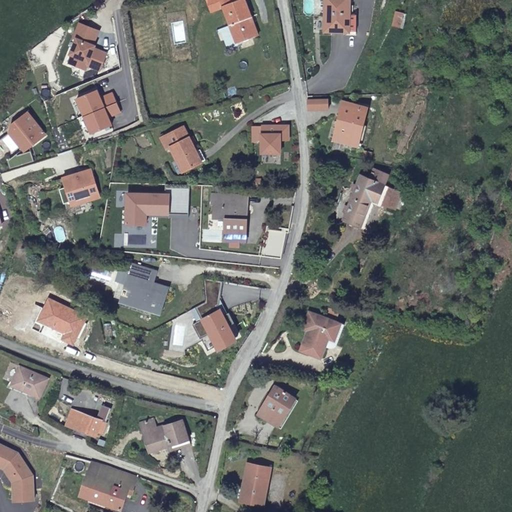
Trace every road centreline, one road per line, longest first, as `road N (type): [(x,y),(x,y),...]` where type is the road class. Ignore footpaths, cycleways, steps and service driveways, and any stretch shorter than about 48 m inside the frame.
road 1 (residential): [(278,0),(300,110),(302,203),(263,334),(236,372),(225,412)]
road 2 (residential): [(225,412),(0,339)]
